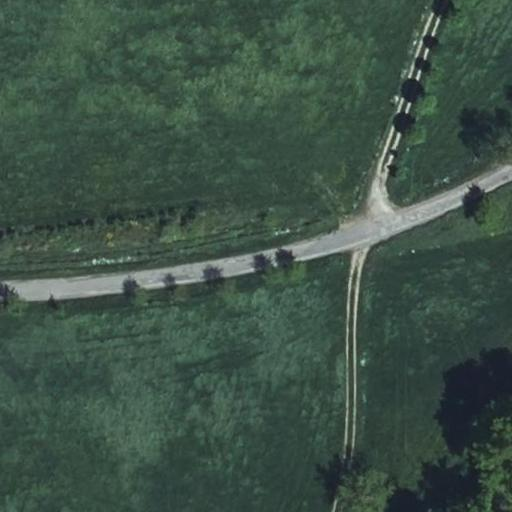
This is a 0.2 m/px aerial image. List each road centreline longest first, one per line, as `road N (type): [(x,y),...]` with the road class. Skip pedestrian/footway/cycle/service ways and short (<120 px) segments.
road 1 (unclassified): [(511,169),(369,230),(236,262),(99,285),(0,290)]
road 2 (track): [(440,0),(369,230)]
